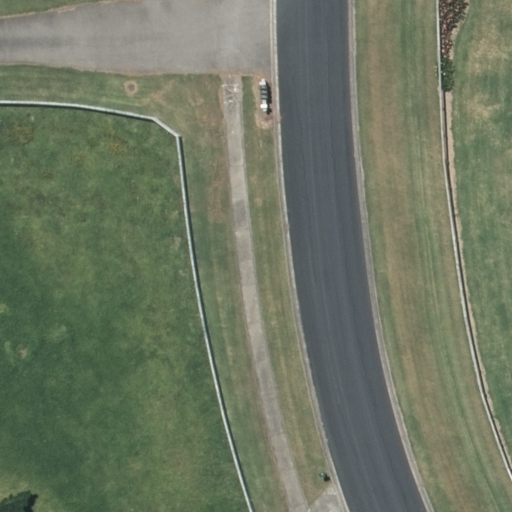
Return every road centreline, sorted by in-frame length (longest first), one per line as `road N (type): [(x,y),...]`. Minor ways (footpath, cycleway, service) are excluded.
road 1 (residential): [(388,511),(346,389),(312,136),(311,0)]
road 2 (unknown): [(311,7),(0,50)]
